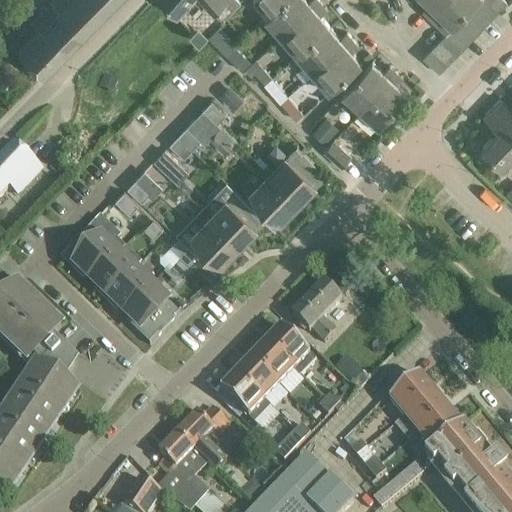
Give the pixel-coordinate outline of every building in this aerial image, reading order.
[(19,54),(29,64),(43,78),(119,0),(54,0),(33,22),(42,30),(19,54)] [(200,43),(207,36),(217,26),(243,0),(242,0),(163,0),(178,15),(178,14),(194,29),(190,34),(200,43)] [(255,0),(269,16),(289,0),(255,0)] [(283,38),(322,4),(318,0),(312,0),(309,3),(306,0),(289,0),(269,16),(266,19),(283,38)] [(423,11),(430,17),(446,0),(424,0),(430,5),(423,11)] [(458,23),(466,15),(475,6),(480,0),(446,0),(430,17),(436,23),(442,17),(453,27),(454,28),(458,23)] [(490,21),(499,12),(487,0),(480,0),(475,6),(490,21)] [(487,0),(499,12),(508,3),(504,0),(487,0)] [(328,10),(322,4),(283,38),(298,56),(331,28),(321,16),(328,10)] [(490,21),(475,6),(466,15),(482,30),(490,21)] [(473,38),(482,30),(466,15),(458,23),(473,38)] [(465,47),(473,38),(458,23),(454,28),(453,27),(449,31),(465,47)] [(207,36),(225,54),(235,46),(236,44),(217,26),(207,36)] [(331,28),(298,56),(314,74),(354,40),(347,33),(341,39),(331,28)] [(457,55),(465,47),(449,31),(441,40),(457,55)] [(191,35),(186,39),(189,43),(190,42),(194,46),(197,42),(191,35)] [(354,40),(314,74),(330,92),(362,64),(352,52),(359,47),(354,40)] [(448,64),(457,55),(441,40),(432,49),(448,64)] [(246,69),(249,66),(252,63),(235,46),(225,54),(244,71),(246,69)] [(439,73),(448,64),(432,49),(423,58),(439,73)] [(101,93),(124,115),(158,79),(136,57),(101,93)] [(252,63),(249,66),(246,69),(252,75),(255,72),(265,84),(272,77),(257,59),(252,63)] [(384,73),(373,62),(344,94),(362,111),(397,72),(390,66),(384,73)] [(403,78),(397,72),(362,111),(380,127),(409,95),(397,85),(403,78)] [(288,96),(272,77),(265,84),(281,102),(288,96)] [(297,121),(304,115),(288,96),(281,102),(297,121)] [(244,111),(278,146),(290,133),(257,98),(244,111)] [(492,108),(511,127),(511,110),(500,99),(492,108)] [(212,101),(204,110),(218,124),(227,115),(212,101)] [(511,159),(511,127),(492,108),(484,116),(499,130),(483,147),(504,168),(511,159)] [(220,126),(218,124),(204,110),(192,122),(209,138),(220,126)] [(326,117),(313,132),(322,141),(326,144),(340,129),(326,117)] [(202,141),(187,127),(179,136),(193,150),(202,141)] [(185,159),(193,150),(179,136),(170,145),(185,159)] [(342,168),(352,158),(334,141),(324,151),(342,168)] [(42,170),(14,143),(0,158),(0,198),(10,188),(18,195),(42,170)] [(297,148),(271,175),(297,201),(304,195),(306,197),(317,186),(314,184),(322,176),(325,180),(327,178),(298,146),(296,147),(297,148)] [(178,166),(165,153),(155,164),(168,176),(178,166)] [(260,155),(255,160),(270,174),(274,169),(260,155)] [(271,175),(247,201),(246,201),(263,218),(263,219),(276,231),(277,230),(273,226),(281,218),(284,221),(294,210),(291,207),(297,201),(271,175)] [(128,189),(142,203),(151,194),(137,180),(128,189)] [(236,193),(212,218),(238,244),(244,238),(247,240),(257,229),(255,227),(263,219),(263,218),(246,201),(247,201),(237,191),(235,192),(236,193)] [(116,201),(130,215),(139,206),(125,192),(116,201)] [(185,244),(190,248),(200,258),(216,274),(218,273),(214,269),(222,261),(224,263),(235,253),(232,250),(238,244),(212,218),(187,244),(187,243),(185,244)] [(155,238),(163,230),(154,220),(145,229),(155,238)] [(92,229),(91,228),(61,259),(62,260),(66,256),(76,266),(73,269),(84,279),(87,277),(93,283),(118,256),(91,230),(92,229)] [(179,238),(171,247),(181,257),(190,248),(185,244),(179,238)] [(190,248),(181,257),(191,267),(200,258),(190,248)] [(118,256),(93,283),(99,289),(97,291),(107,301),(135,272),(118,256)] [(126,314),(151,288),(135,272),(107,301),(117,311),(119,308),(126,314)] [(325,284),(293,317),(310,333),(312,331),(325,343),(337,332),(323,319),(342,300),(325,284)] [(0,305),(0,332),(8,340),(40,307),(19,286),(0,305)] [(151,288),(126,314),(132,320),(130,323),(140,333),(143,331),(153,341),(149,344),(151,346),(181,315),(179,313),(178,314),(151,288)] [(30,361),(34,356),(50,340),(62,328),(40,307),(8,340),(30,361)] [(267,345),(301,378),(317,362),(283,329),(267,345)] [(42,364),(40,367),(60,381),(73,362),(50,340),(34,356),(42,364)] [(301,378),(267,345),(252,360),(280,387),(294,373),(300,379),(301,378)] [(336,369),(354,385),(365,373),(348,357),(336,369)] [(280,387),(252,360),(237,376),(271,409),(272,408),(266,402),(280,387)] [(38,367),(22,391),(61,417),(77,392),(60,381),(40,367),(38,367)] [(271,409),(237,376),(221,392),(256,425),(271,409)] [(390,402),(404,418),(434,393),(420,376),(390,402)] [(6,415),(44,441),(61,417),(22,391),(6,415)] [(434,393),(404,418),(418,435),(448,410),(434,393)] [(332,396),(326,402),(335,411),(341,405),(332,396)] [(320,408),(329,417),(335,411),(326,402),(320,408)] [(178,435),(196,453),(217,474),(226,464),(205,443),(215,433),(220,438),(232,427),(213,409),(203,419),(198,414),(178,435)] [(418,435),(432,451),(462,426),(448,410),(418,435)] [(6,415),(0,424),(0,446),(28,466),(44,441),(6,415)] [(472,511),(511,511),(511,481),(504,472),(508,469),(498,456),(494,460),(485,449),(489,445),(479,433),(474,437),(464,425),(462,426),(432,451),(426,457),(435,468),(439,465),(449,477),(445,480),(455,491),(458,488),(469,500),(465,503),(472,511)] [(302,427),(296,433),(305,442),(311,436),(302,427)] [(299,447),(305,442),(296,433),(290,439),(299,447)] [(171,478),(172,477),(184,487),(177,495),(196,511),(221,511),(225,508),(208,493),(209,493),(191,477),(190,477),(181,468),(196,453),(178,435),(160,454),(167,460),(160,467),(171,478)] [(290,439),(276,453),(285,462),(299,447),(290,439)] [(362,443),(352,451),(358,458),(368,450),(362,443)] [(28,466),(0,446),(0,482),(12,490),(28,466)] [(307,457),(294,472),(255,511),(345,511),(355,503),(307,457)] [(366,468),(372,475),(381,467),(375,460),(366,468)] [(410,471),(418,480),(425,474),(417,465),(410,471)] [(387,473),(381,467),(372,475),(377,481),(387,473)] [(403,477),(411,486),(418,480),(410,471),(403,477)] [(396,483),(404,492),(411,486),(403,477),(396,483)] [(140,479),(124,505),(134,511),(151,511),(163,494),(140,479)] [(253,480),(240,494),(250,503),(263,489),(253,480)] [(389,488),(397,498),(404,492),(396,483),(389,488)] [(381,494),(390,504),(397,498),(389,488),(381,494)] [(381,494),(374,500),(382,510),(390,504),(381,494)]
